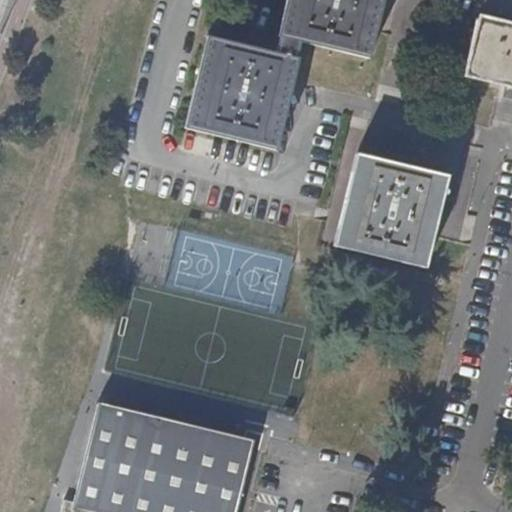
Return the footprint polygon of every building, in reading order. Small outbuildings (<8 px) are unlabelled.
[(275,37),(272,53),(204,37),(200,57),(182,128),(204,134),(273,151),(285,102),(295,60),(291,59),(296,42),(365,59),(378,0),(281,0),(272,36),(275,37)] [(511,28),(479,21),(467,73),(511,84),(511,28)] [(372,159),(362,156),(357,155),(350,180),(335,244),(356,250),(386,257),(426,266),(430,251),(448,177),(418,170),(372,159)] [(449,236),(457,238),(470,185),(461,183),(449,236)] [(73,508),(88,511),(235,511),(253,442),(202,429),(193,427),(99,403),(74,502),(73,508)] [(88,511),(73,508),(74,502),(64,498),(60,511),(88,511)]
